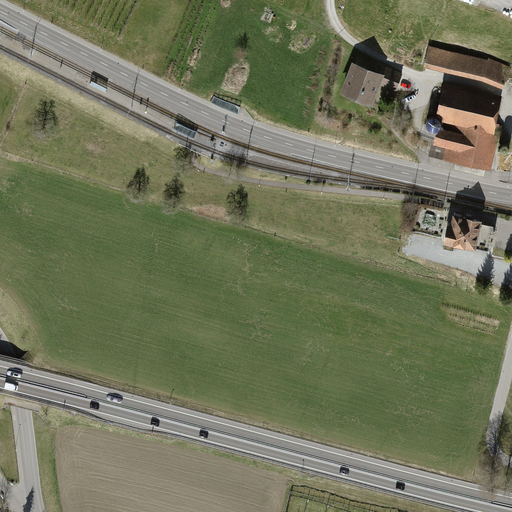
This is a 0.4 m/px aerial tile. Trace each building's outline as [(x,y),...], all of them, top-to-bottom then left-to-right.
[(486,60),(432,47),(426,69),(482,81),(501,89),(510,71),(486,60)] [(350,62),(337,94),(370,107),(379,86),(394,92),(401,74),(382,66),(379,74),(350,62)] [(438,127),(430,157),(490,170),(498,135),(493,134),(502,96),(442,83),(434,118),(446,122),(445,127),(438,127)] [(444,232),(447,211),(425,207),(421,228),(444,232)] [(446,226),(442,244),(474,251),(474,248),(486,251),(492,227),(480,224),(480,222),(451,215),(449,227),(446,226)]
